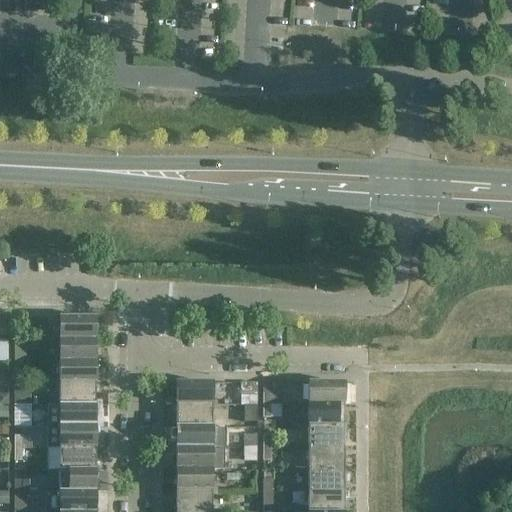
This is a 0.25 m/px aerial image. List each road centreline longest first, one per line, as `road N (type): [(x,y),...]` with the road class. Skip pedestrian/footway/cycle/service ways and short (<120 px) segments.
road 1 (residential): [(138,295),(377,303),(408,274),(411,205)]
road 2 (tertiary): [(96,172),(232,193),(411,205)]
road 3 (tertiary): [(412,171),(233,164),(96,172)]
road 4 (residential): [(255,87),(91,76),(78,64),(76,0)]
road 5 (residential): [(135,359),(361,361)]
road 6 (residential): [(414,82),(255,87)]
road 7 (residential): [(134,511),(135,359)]
road 8 (residential): [(138,295),(0,294)]
